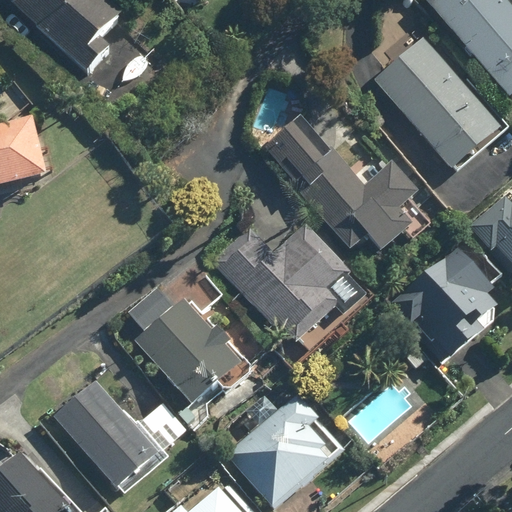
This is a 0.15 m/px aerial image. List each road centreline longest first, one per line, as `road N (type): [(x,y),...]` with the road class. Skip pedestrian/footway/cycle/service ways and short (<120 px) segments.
road 1 (unknown): [(312,0),(226,98),(193,235),(157,285),(0,383)]
road 2 (residential): [(511,425),(411,511)]
